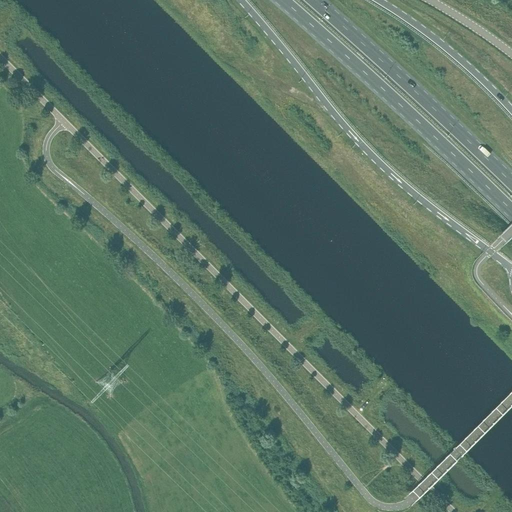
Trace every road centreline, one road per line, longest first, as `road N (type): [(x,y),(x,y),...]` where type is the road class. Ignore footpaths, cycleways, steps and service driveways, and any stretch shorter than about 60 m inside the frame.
road 1 (unclassified): [(0,57),(454,511)]
road 2 (trunk): [(238,0),(392,180),(511,269)]
road 3 (trunk): [(281,0),(511,212)]
road 4 (trunk): [(511,182),(313,0)]
road 5 (trunk): [(511,108),(375,0)]
